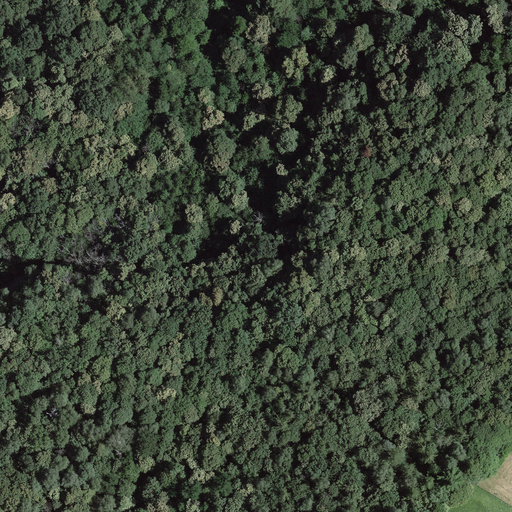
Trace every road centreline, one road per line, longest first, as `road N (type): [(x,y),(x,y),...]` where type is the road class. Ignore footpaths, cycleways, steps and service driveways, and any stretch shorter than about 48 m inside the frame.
road 1 (track): [(511,186),(282,333),(131,511)]
road 2 (track): [(131,150),(159,154),(246,110),(329,0)]
